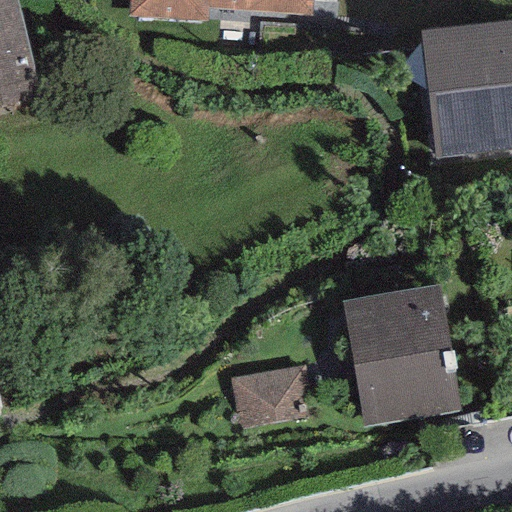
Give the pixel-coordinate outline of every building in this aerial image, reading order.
[(15,0),(12,0),(0,3),(0,106),(32,98),(28,85),(37,83),(15,0)] [(122,0),(121,19),(202,25),(203,13),(299,20),(300,0),(122,0)] [(511,22),(420,33),(434,159),(511,150),(511,22)] [(438,285),(341,302),(363,427),(459,411),(438,285)] [(304,366),(229,379),(238,429),(313,416),(304,366)]
